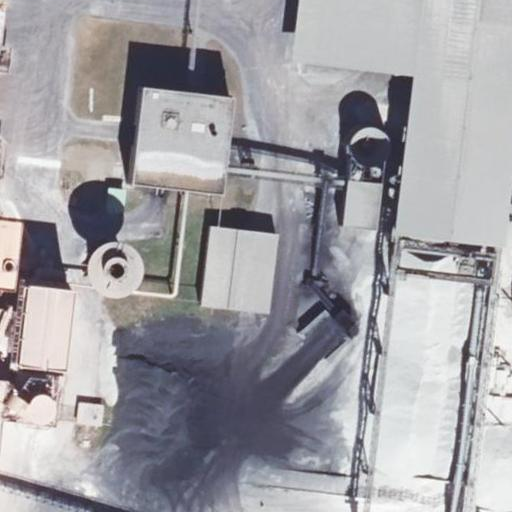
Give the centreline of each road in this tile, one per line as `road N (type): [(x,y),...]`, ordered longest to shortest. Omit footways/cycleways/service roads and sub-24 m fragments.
road 1 (unclassified): [(172,465),(233,381),(251,327),(271,186),(275,110),(254,52),(220,4),(204,0)]
road 2 (unclassified): [(172,465),(140,448),(75,511)]
